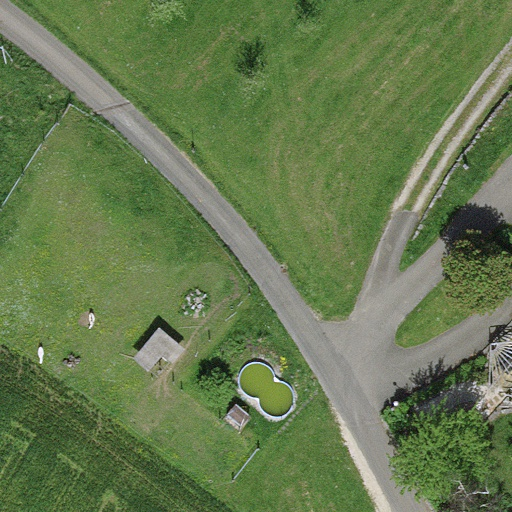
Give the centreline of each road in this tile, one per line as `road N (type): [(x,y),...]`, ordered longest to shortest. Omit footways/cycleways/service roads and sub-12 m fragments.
road 1 (residential): [(411,511),(268,273),(130,122),(0,10)]
road 2 (track): [(340,385),(395,239),(446,145),(511,63)]
